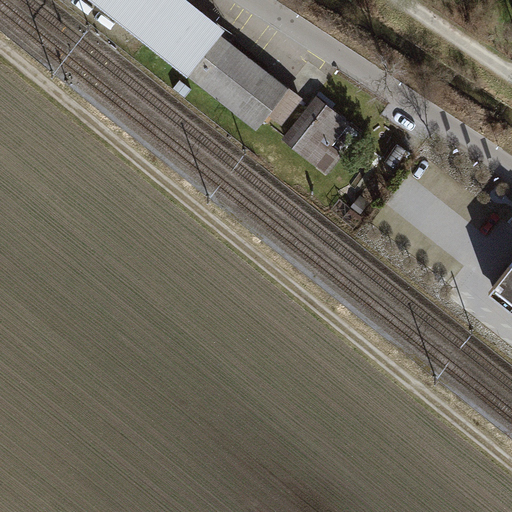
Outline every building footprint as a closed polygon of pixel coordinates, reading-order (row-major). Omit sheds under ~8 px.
[(88,0),(194,81),(232,32),(189,0),(88,0)] [(213,92),(263,130),(293,92),(243,53),(213,92)] [(324,100),(288,144),(327,176),(341,158),(335,153),(356,127),(324,100)] [(373,207),(360,196),(351,207),(364,218),(373,207)] [(511,275),(504,286),(495,297),(511,309),(511,275)]
